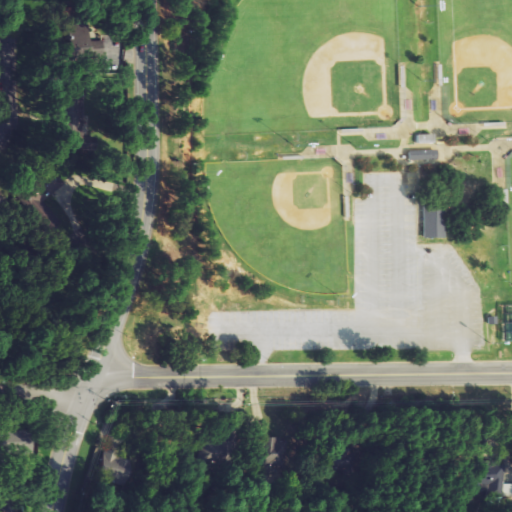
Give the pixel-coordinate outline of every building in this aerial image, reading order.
[(434,134),(415,134),(416,144),(434,143),(434,134)] [(408,150),(409,165),(438,163),(437,149),(408,150)] [(42,199),(63,183),(47,162),(15,186),(43,224),(54,216),(42,199)] [(443,237),(442,207),(422,208),(423,238),(443,237)] [(286,436),(261,437),(262,466),(287,465),(286,436)] [(474,463),(475,490),(486,490),(487,496),(508,495),(506,462),(474,463)]
